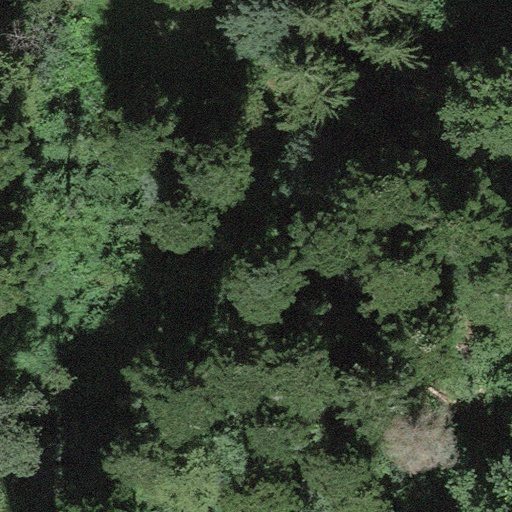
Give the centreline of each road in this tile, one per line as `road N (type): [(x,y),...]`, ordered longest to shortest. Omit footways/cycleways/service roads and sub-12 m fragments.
road 1 (track): [(270,0),(243,50),(197,65),(150,49),(112,0)]
road 2 (track): [(150,49),(0,98)]
